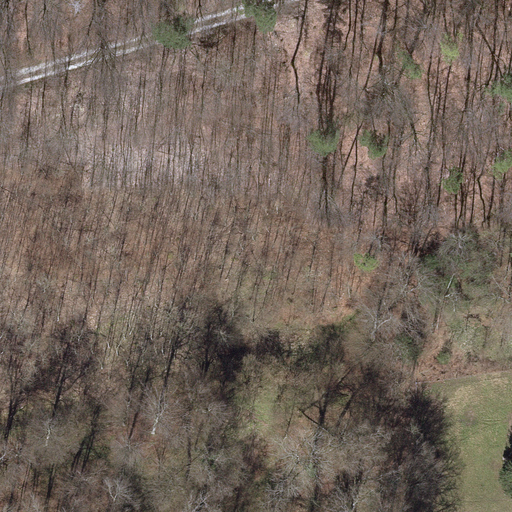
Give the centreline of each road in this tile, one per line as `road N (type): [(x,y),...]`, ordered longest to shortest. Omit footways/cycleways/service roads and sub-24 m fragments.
road 1 (track): [(0,430),(160,398),(298,332)]
road 2 (track): [(0,83),(271,0)]
